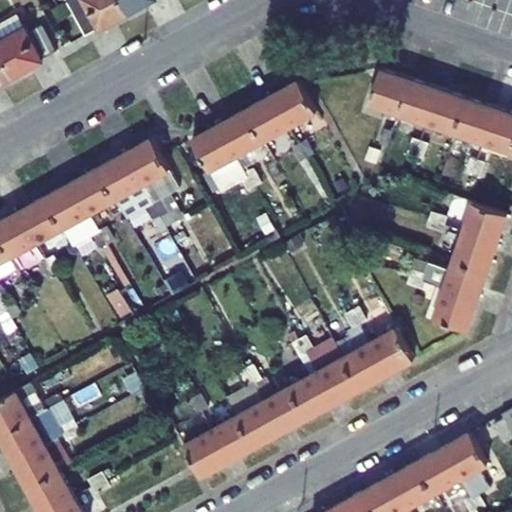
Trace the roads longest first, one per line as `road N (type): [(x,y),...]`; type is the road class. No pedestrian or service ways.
road 1 (residential): [(231,511),(511,359)]
road 2 (residential): [(0,143),(266,0)]
road 3 (residential): [(372,0),(511,50)]
